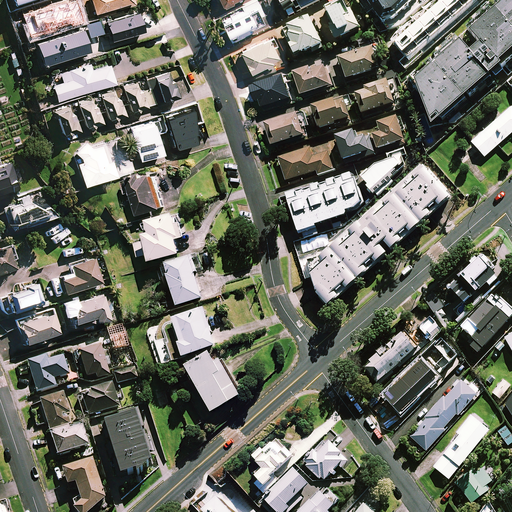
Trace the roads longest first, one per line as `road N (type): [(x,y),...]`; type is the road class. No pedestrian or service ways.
road 1 (residential): [(177,0),(226,101),(259,202),(276,290),(318,359)]
road 2 (tertiary): [(499,203),(318,359)]
road 3 (tertiary): [(318,359),(146,511)]
road 4 (residential): [(423,511),(318,359)]
road 5 (residential): [(0,396),(39,511)]
